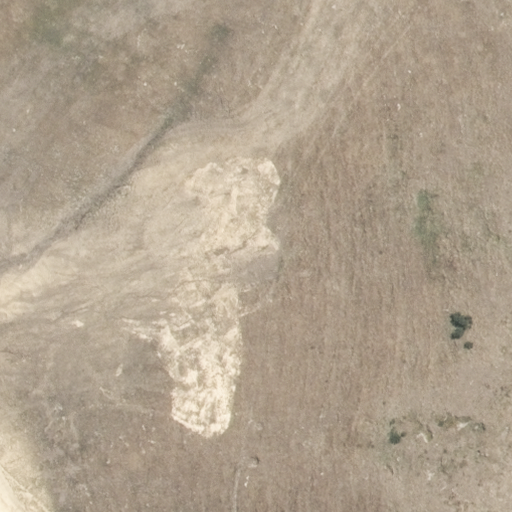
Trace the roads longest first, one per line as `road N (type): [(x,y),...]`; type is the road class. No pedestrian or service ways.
road 1 (unknown): [(511,431),(358,511)]
road 2 (unknown): [(452,0),(511,107)]
